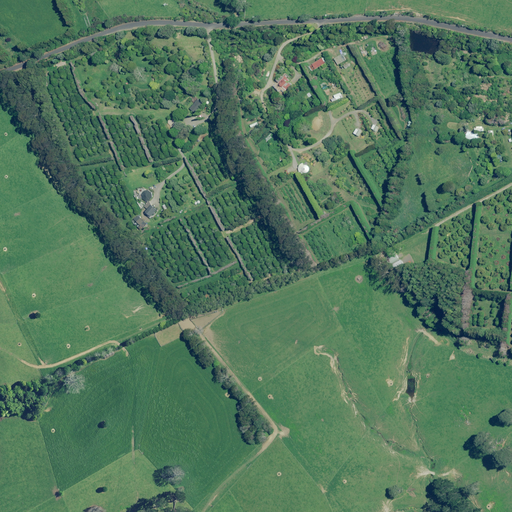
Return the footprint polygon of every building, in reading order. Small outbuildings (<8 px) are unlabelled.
[(338,64),(347,59),(344,54),(335,59),(338,64)] [(326,63),(323,58),(313,64),(315,67),(313,68),(315,70),(326,63)] [(287,78),(288,77),(286,76),(285,76),(284,77),(282,75),(277,80),(279,82),(287,90),(292,86),(288,82),(290,81),(287,78)] [(204,104),(198,99),(190,108),(195,113),(204,104)] [(480,134),(468,131),(466,138),(478,141),(480,134)] [(300,173),(301,172),(302,173),(303,172),(304,173),(305,173),(307,173),(308,172),(309,171),(309,170),(310,169),(310,168),(309,167),(308,166),(307,165),(306,165),(305,165),(304,163),(302,163),(300,165),(299,167),(299,170),(300,173)] [(149,200),(151,200),(153,197),(152,192),(149,190),(146,190),(143,189),(138,190),(139,190),(134,191),(135,196),(138,196),(138,199),(143,199),(146,201),(147,200),(148,203),(145,206),(149,209),(146,213),(152,218),(158,209),(152,204),(149,200)] [(148,224),(139,216),(135,219),(141,225),(139,227),(142,230),(148,224)] [(392,257),(391,255),(387,256),(389,259),(390,259),(392,263),(399,259),(397,255),(392,257)] [(404,265),(402,260),(395,263),(397,268),(404,265)]
